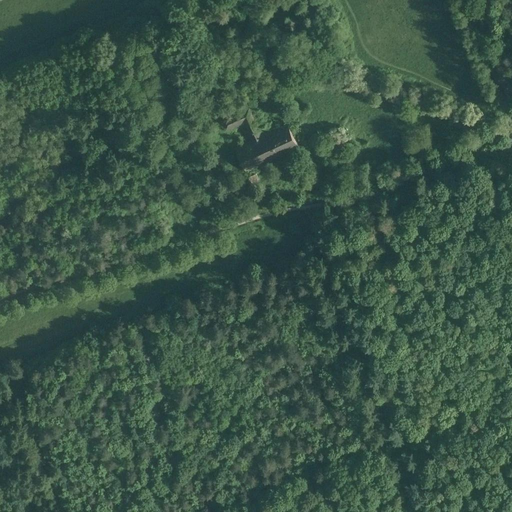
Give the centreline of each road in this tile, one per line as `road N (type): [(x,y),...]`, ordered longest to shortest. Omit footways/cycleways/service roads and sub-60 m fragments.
road 1 (track): [(419,511),(307,206)]
road 2 (track): [(273,213),(415,183),(511,148)]
road 3 (track): [(468,0),(511,113)]
